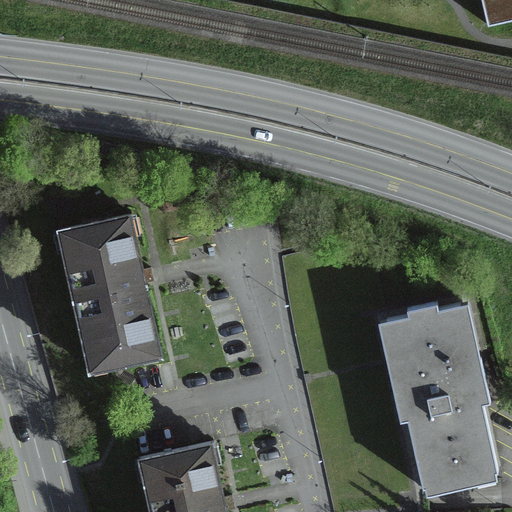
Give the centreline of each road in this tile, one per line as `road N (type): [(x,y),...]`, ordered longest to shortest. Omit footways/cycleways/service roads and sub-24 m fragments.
road 1 (secondary): [(0,99),(246,138),(511,219)]
road 2 (secondary): [(511,173),(271,99),(0,57)]
road 3 (secondary): [(0,320),(53,511)]
